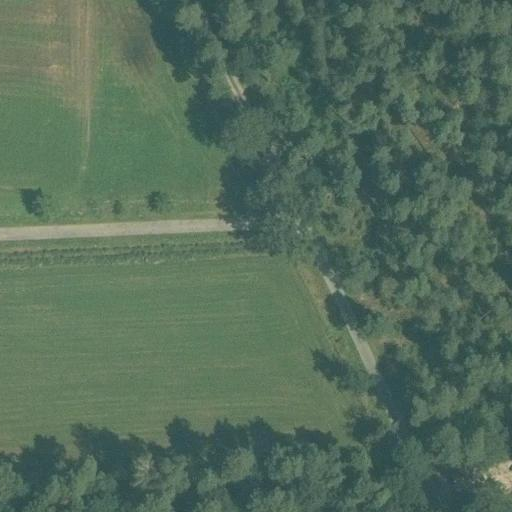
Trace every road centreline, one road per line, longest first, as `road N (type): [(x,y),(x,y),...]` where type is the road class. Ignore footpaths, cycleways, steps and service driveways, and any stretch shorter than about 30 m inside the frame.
road 1 (unclassified): [(427,491),(264,146)]
road 2 (track): [(94,511),(427,491)]
